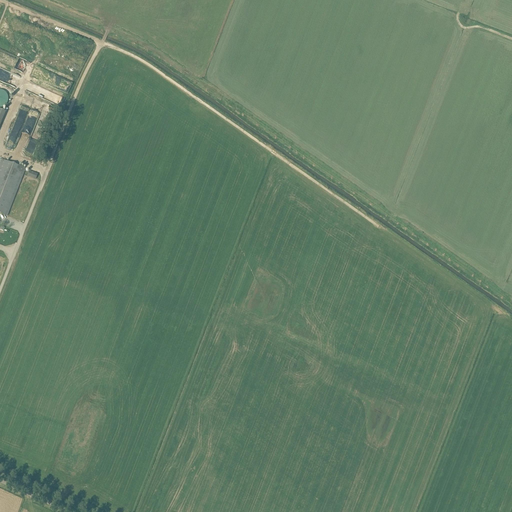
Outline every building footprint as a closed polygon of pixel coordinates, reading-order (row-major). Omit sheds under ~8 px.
[(60,77),(37,66),(32,76),(55,87),(60,77)] [(31,81),(26,90),(31,93),(36,84),(31,81)] [(8,102),(8,99),(8,96),(6,94),(4,92),(2,91),(0,90),(0,107),(2,107),(4,106),(6,104),(8,102)] [(15,149),(24,152),(28,139),(29,139),(31,134),(22,131),(29,111),(20,107),(8,144),(16,147),(15,149)] [(28,145),(32,146),(31,149),(35,150),(37,143),(32,141),(32,142),(29,142),(28,145)] [(0,213),(7,216),(25,169),(2,160),(0,165),(0,213)] [(37,175),(29,172),(28,177),(36,180),(37,175)]
